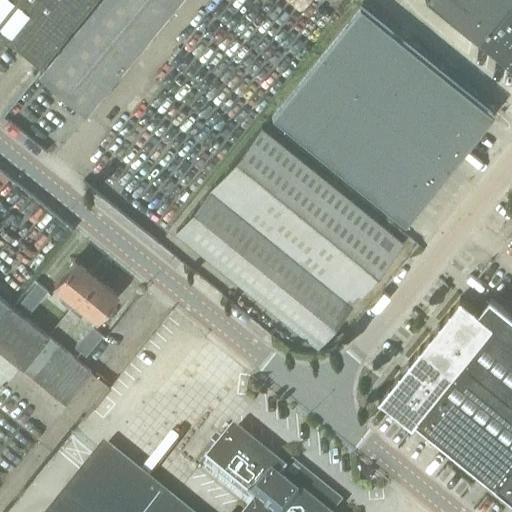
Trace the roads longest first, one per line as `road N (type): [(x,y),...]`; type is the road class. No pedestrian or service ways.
road 1 (unclassified): [(318,404),(0,144)]
road 2 (unclassified): [(318,404),(511,168)]
road 3 (unclassified): [(451,511),(318,404)]
